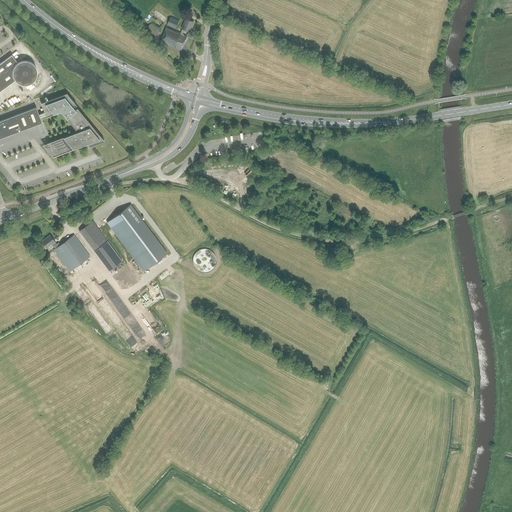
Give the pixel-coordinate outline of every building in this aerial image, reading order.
[(175,28),(179,21),(170,17),(167,25),(175,28)] [(189,32),(193,22),(186,19),(181,29),(182,29),(180,33),(166,27),(160,41),(181,50),(187,36),(183,34),(185,30),(189,32)] [(155,36),(159,32),(150,24),(146,28),(155,36)] [(36,75),(37,72),(36,70),(35,68),(34,66),(33,64),(31,62),(29,61),(26,61),(24,61),(21,61),(19,62),(17,63),(11,55),(0,63),(0,91),(15,80),(16,82),(20,84),(23,85),(25,85),(27,85),(30,84),(32,83),(33,81),(35,79),(36,77),(36,75)] [(47,143),(52,157),(87,144),(89,147),(90,146),(104,141),(77,108),(75,110),(72,106),(75,105),(65,92),(40,102),(45,116),(60,111),(65,118),(77,132),(47,143)] [(6,103),(9,109),(25,100),(22,94),(6,103)] [(0,138),(41,123),(36,107),(0,120),(0,138)] [(106,220),(143,269),(167,251),(130,203),(106,220)] [(79,231),(109,271),(122,261),(92,221),(79,231)] [(70,271),(90,257),(74,235),(60,245),(59,243),(56,244),(50,235),(40,243),(45,249),(51,244),(55,249),(54,250),(70,271)]
